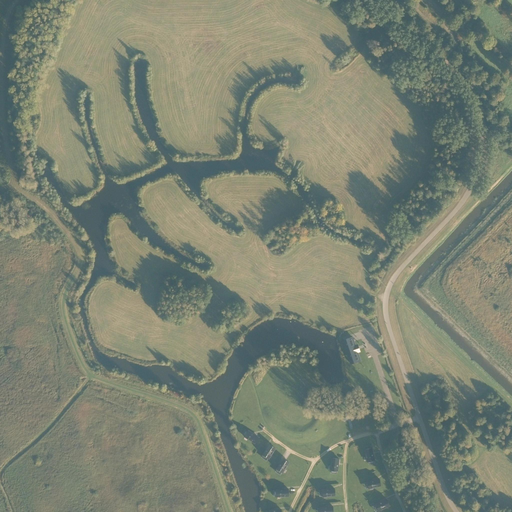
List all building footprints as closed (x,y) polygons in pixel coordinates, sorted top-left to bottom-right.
[(350,364),(360,360),(352,337),(343,340),(350,364)] [(248,431),(244,437),(254,443),(258,437),(248,431)] [(263,455),(269,458),(275,448),(269,444),(263,455)] [(367,461),(374,460),(372,448),(364,449),(367,461)] [(276,469),(282,473),(289,462),(283,458),(276,469)] [(330,470),(338,471),(339,459),(332,458),(330,470)] [(369,488),(381,486),(379,479),(367,481),(369,488)] [(323,497),(335,495),(334,488),(322,489),(323,497)] [(389,506),(386,499),(375,504),(378,511),(389,506)]
